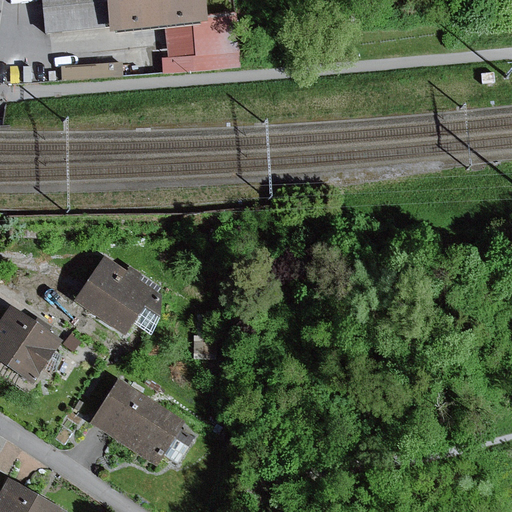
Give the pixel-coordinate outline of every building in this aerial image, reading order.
[(38,0),(43,37),(105,31),(105,37),(203,27),(200,0),(38,0)] [(159,61),(161,76),(240,68),(235,22),(210,24),(210,30),(163,35),(166,61),(159,61)] [(120,66),(59,69),(60,83),(121,79),(120,66)] [(492,75),(480,76),(481,86),(493,85),(492,75)] [(160,299),(101,260),(73,305),(123,339),(131,326),(149,337),(158,320),(160,299)] [(57,345),(8,312),(0,324),(0,365),(30,385),(57,345)] [(213,317),(197,318),(198,338),(193,339),(193,361),(215,360),(213,317)] [(70,336),(63,346),(74,353),(80,343),(70,336)] [(115,381),(87,427),(155,467),(161,457),(176,466),(193,439),(179,431),(184,423),(115,381)] [(55,511),(7,485),(0,496),(0,511),(55,511)]
